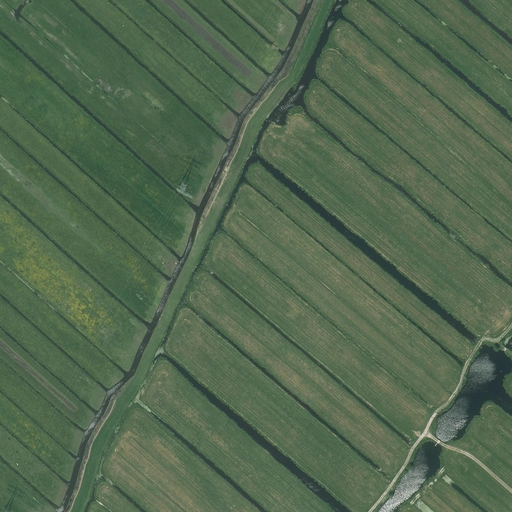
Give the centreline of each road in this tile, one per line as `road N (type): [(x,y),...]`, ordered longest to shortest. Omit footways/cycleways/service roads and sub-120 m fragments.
road 1 (track): [(511,491),(425,430),(369,511)]
road 2 (track): [(425,430),(479,343),(495,341),(511,354)]
